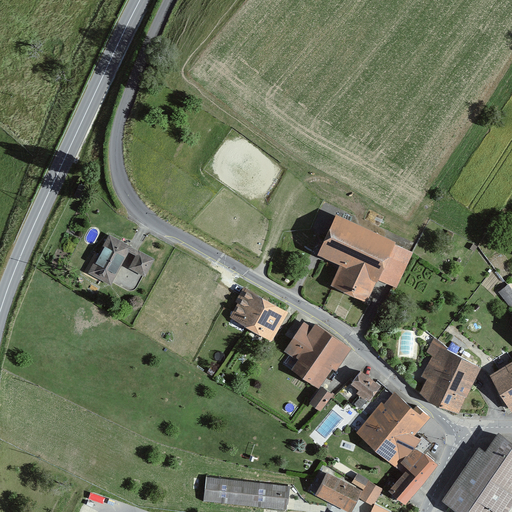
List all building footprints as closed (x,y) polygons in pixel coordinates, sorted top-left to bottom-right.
[(333,264),(335,260),(339,262),(329,285),(348,292),(375,231),(335,214),(324,238),(319,236),(311,254),(333,264)] [(397,288),(414,251),(375,231),(348,292),(367,300),(378,278),(397,288)] [(155,258),(108,234),(87,273),(134,298),(155,258)] [(498,292),(511,309),(511,284),(511,282),(498,292)] [(265,298),(243,286),(227,316),(249,328),(265,298)] [(287,310),(265,298),(249,328),(271,339),(287,310)] [(283,350),(297,359),(292,367),(318,386),(332,367),(336,369),(352,347),(345,343),(308,316),(283,350)] [(427,351),(432,354),(422,375),(426,377),(418,393),(460,412),(481,366),(446,350),(449,344),(433,336),(427,351)] [(511,412),(511,411),(511,355),(487,371),(511,412)] [(370,399),(381,386),(361,369),(350,382),(370,399)] [(321,410),(333,392),(322,384),(310,402),(321,410)] [(438,463),(423,450),(417,445),(423,438),(416,433),(429,417),(391,387),(356,430),(393,461),(394,460),(400,465),(403,462),(407,466),(425,480),(438,463)] [(511,438),(498,430),(485,450),(479,445),(441,499),(459,511),(507,511),(511,505),(511,438)] [(405,503),(425,480),(407,466),(388,488),(405,503)] [(326,471),(315,494),(352,511),(363,488),(326,471)] [(287,508),(290,483),(205,475),(203,500),(287,508)] [(384,487),(369,479),(361,496),(376,503),(384,487)]
